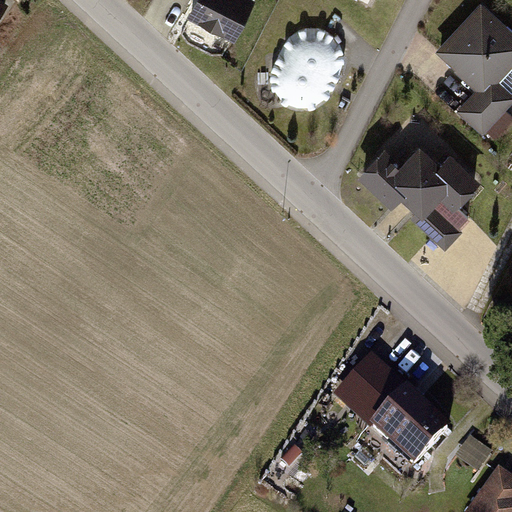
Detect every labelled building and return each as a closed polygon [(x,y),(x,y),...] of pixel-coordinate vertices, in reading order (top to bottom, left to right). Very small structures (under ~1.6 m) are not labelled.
[(0,0),(0,26),(0,27),(15,2),(11,0),(0,0)] [(257,0),(191,0),(188,7),(239,35),(257,0)] [(511,79),(511,18),(492,0),(486,0),(440,49),(486,91),(469,110),(503,142),(511,132),(511,85),(509,83),(511,79)] [(348,42),(331,28),(307,30),(286,53),(279,76),(281,97),(295,112),(318,112),(337,99),(350,76),(353,61),(348,42)] [(483,182),(418,123),(394,149),(383,139),(359,166),(396,200),(411,184),(428,199),(414,215),(446,243),(462,225),(455,213),(483,182)] [(333,388),(410,460),(451,416),(373,344),(333,388)] [(511,511),(511,475),(500,464),(462,504),(469,511),(511,511)]
